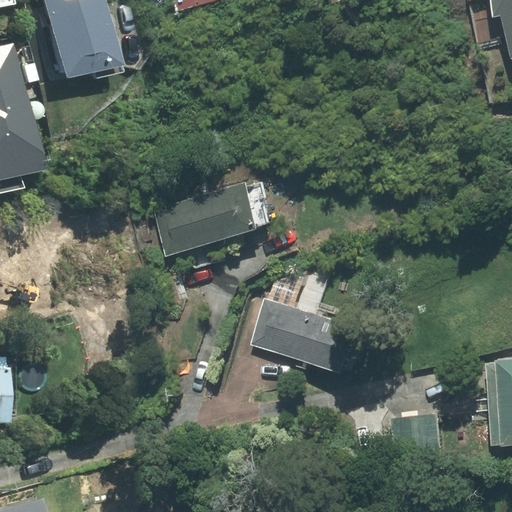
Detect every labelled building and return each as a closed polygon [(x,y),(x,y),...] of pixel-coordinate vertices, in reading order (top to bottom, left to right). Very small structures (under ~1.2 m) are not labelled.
[(96,0),(38,0),(56,77),(111,63),(96,0)] [(511,0),(498,0),(503,20),(510,18),(511,27),(511,0)] [(0,177),(40,168),(10,43),(0,45),(0,177)] [(176,253),(279,225),(266,178),(163,205),(176,253)] [(315,285),(332,280),(329,268),(312,274),(315,285)] [(260,345),(365,369),(376,323),(271,298),(260,345)] [(511,357),(501,359),(501,361),(491,362),(498,444),(509,443),(509,445),(511,444),(511,357)] [(445,453),(440,413),(393,418),(397,458),(445,453)] [(0,511),(34,511),(31,498),(0,505),(0,511)]
